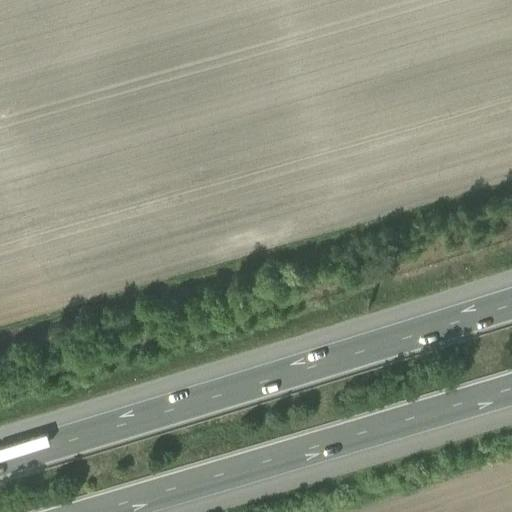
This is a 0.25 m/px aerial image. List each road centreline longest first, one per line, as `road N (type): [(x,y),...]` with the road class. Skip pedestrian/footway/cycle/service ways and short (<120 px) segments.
road 1 (motorway): [(511,303),(0,458)]
road 2 (motorway): [(91,511),(511,389)]
